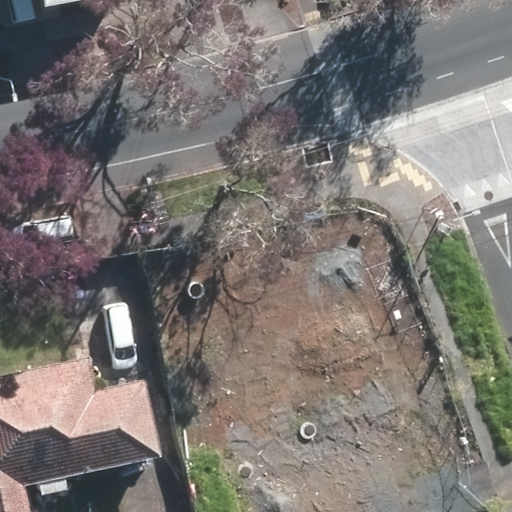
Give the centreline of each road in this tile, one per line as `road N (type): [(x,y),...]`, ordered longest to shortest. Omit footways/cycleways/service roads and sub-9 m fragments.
road 1 (secondary): [(466,23),(103,129),(0,144)]
road 2 (residential): [(511,162),(466,23)]
